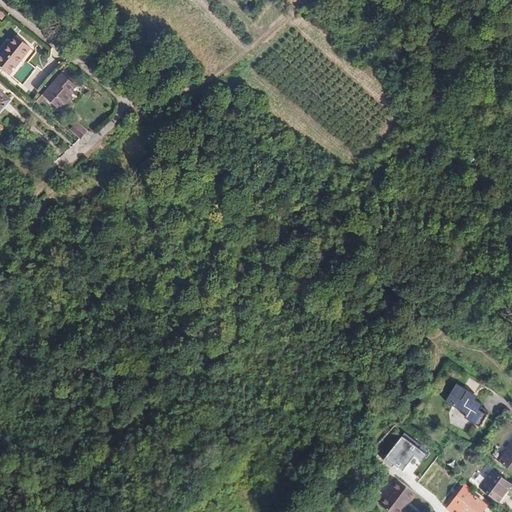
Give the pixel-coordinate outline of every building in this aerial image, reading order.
[(0,9),(0,20),(5,24),(10,18),(0,9)] [(39,57),(19,40),(16,44),(37,60),(39,57)] [(5,57),(33,79),(36,76),(28,70),(37,60),(16,44),(5,57)] [(0,62),(0,70),(24,90),(33,79),(5,57),(0,62)] [(73,96),(79,89),(65,76),(62,79),(68,86),(64,90),(57,84),(56,86),(72,102),(76,99),(73,96)] [(64,90),(68,86),(62,79),(57,84),(64,90)] [(61,113),(72,102),(56,86),(50,92),(44,98),(61,113)] [(0,115),(12,102),(0,92),(0,115)] [(90,136),(81,127),(75,133),(85,141),(90,136)] [(478,397),(476,391),(459,381),(454,389),(491,412),(492,410),(484,405),(486,403),(478,397)] [(469,412),(467,415),(483,425),(491,412),(454,389),(448,398),(462,408),(469,412)] [(466,419),(462,427),(469,430),(473,422),(466,419)] [(511,432),(493,454),(511,468),(511,432)] [(494,494),(506,479),(487,464),(475,480),(494,494)] [(391,490),(408,503),(413,497),(414,498),(420,491),(401,476),(391,490)] [(467,489),(472,493),(477,487),(472,483),(467,489)] [(483,511),(488,506),(472,493),(467,489),(452,507),(456,511),(460,511),(462,511),(463,511),(483,511)] [(382,500),(396,511),(401,511),(408,503),(391,490),(382,500)]
